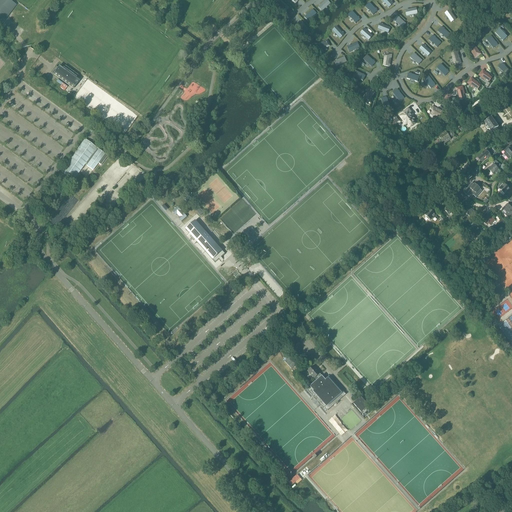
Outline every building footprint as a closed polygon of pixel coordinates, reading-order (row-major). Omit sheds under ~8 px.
[(0,0),(0,25),(9,14),(7,13),(10,11),(11,11),(15,5),(7,0),(0,0)] [(289,8),(280,0),(276,5),(279,7),(282,10),(285,12),(289,8)] [(331,4),(326,0),(325,0),(318,7),(322,12),(325,9),(324,9),(328,6),(331,4)] [(377,11),(370,3),(365,7),(368,10),(368,9),(371,12),(371,13),(373,15),(377,11)] [(416,8),(405,10),(406,16),(410,16),(410,15),(414,14),(414,15),(417,14),(416,8)] [(312,9),(304,17),(308,22),(311,19),(310,19),(314,16),(317,14),(312,9)] [(449,10),(444,13),(451,23),(456,19),(449,10)] [(360,19),(352,11),(348,15),(350,18),(351,18),(354,21),(353,21),(356,24),(360,19)] [(406,24),(397,16),(393,21),(396,23),(396,22),(400,25),(399,26),(402,28),(406,24)] [(308,29),(300,21),(296,25),(298,27),(299,27),(302,30),(301,31),(304,33),(308,29)] [(390,28),(380,23),(378,29),(381,30),(385,31),(385,32),(388,33),(390,28)] [(344,35),(337,26),(332,31),(335,33),(338,36),(340,39),(344,35)] [(442,27),(438,31),(446,39),(450,34),(442,27)] [(370,34),(364,28),(360,33),(363,35),(366,38),(369,41),(373,36),(370,34)] [(503,41),(507,37),(499,29),(495,33),(503,41)] [(433,35),(429,40),(437,47),(441,43),(433,35)] [(493,48),(498,45),(491,36),(486,39),(493,48)] [(330,46),(328,41),(317,45),(319,51),(323,49),(322,49),(327,47),(327,48),(330,46)] [(357,43),(347,47),(349,52),(352,51),(356,49),(360,48),(357,43)] [(423,44),(419,49),(428,57),(432,52),(423,44)] [(471,52),(475,58),(481,54),(476,47),(475,48),(473,45),(470,48),(472,51),(471,52)] [(457,51),(451,53),(452,58),(454,63),(456,62),(456,64),(461,63),(457,51)] [(414,53),(410,58),(418,65),(422,61),(414,53)] [(371,67),(376,63),(367,55),(363,60),(371,67)] [(344,57),(334,61),(336,67),(340,65),(339,65),(343,63),(344,64),(347,62),(344,57)] [(506,76),(510,72),(502,63),(498,67),(506,76)] [(445,76),(449,72),(441,64),(437,68),(445,76)] [(73,88),(79,80),(60,66),(54,74),(73,88)] [(483,70),(479,76),(486,81),(487,80),(489,82),(492,78),(488,76),(489,75),(483,70)] [(363,81),(365,76),(355,71),(352,76),(363,81)] [(417,82),(419,76),(408,73),(406,79),(417,82)] [(430,89),(435,85),(429,76),(424,80),(430,89)] [(471,78),(467,84),(474,89),(475,88),(478,90),(480,86),(477,84),(477,83),(471,78)] [(460,100),(464,99),(463,95),(464,94),(462,87),(456,89),(458,97),(459,97),(460,100)] [(371,97),(374,93),(370,89),(362,98),(365,101),(367,99),(369,101),(371,97)] [(397,89),(392,93),(398,99),(400,102),(404,98),(397,89)] [(386,97),(381,99),(385,109),(390,107),(386,97)] [(436,116),(436,115),(441,118),(444,112),(433,107),(431,110),(433,111),(432,114),(436,116)] [(410,128),(416,123),(413,119),(415,118),(408,108),(402,112),(403,113),(399,116),(406,125),(407,124),(410,128)] [(493,131),(500,125),(493,115),(485,121),(493,131)] [(444,144),(451,140),(445,131),(438,136),(444,144)] [(101,165),(108,156),(85,139),(61,172),(73,181),(85,165),(93,170),(98,163),(101,165)] [(493,156),(488,150),(485,152),(484,151),(478,157),(482,162),(487,157),(489,159),(493,156)] [(497,174),(500,171),(499,170),(499,169),(494,163),(488,169),(494,175),(496,172),(497,174)] [(465,169),(459,176),(462,179),(463,178),(464,179),(470,173),(469,173),(472,170),(466,165),(463,168),(465,169)] [(471,182),(466,189),(472,195),(475,198),(481,191),(480,190),(481,188),(475,183),(474,185),(471,182)] [(509,193),(511,191),(510,189),(511,189),(505,183),(500,189),(506,194),(508,192),(509,193)] [(464,197),(462,194),(456,189),(451,194),(457,199),(460,202),(464,197)] [(509,215),(511,212),(511,207),(508,203),(503,209),(509,215)] [(453,214),(456,211),(449,204),(444,209),(450,215),(452,213),(453,214)] [(471,217),(475,211),(467,206),(463,212),(471,217)] [(178,207),(172,212),(176,215),(177,214),(179,217),(178,218),(181,222),(187,217),(183,213),(181,211),(178,207)] [(434,219),(437,216),(429,209),(425,215),(431,220),(433,218),(434,219)] [(492,227),(497,221),(490,215),(484,222),(487,225),(489,224),(492,227)] [(195,221),(185,229),(215,263),(225,254),(196,221),(196,220),(195,221)] [(480,236),(483,234),(482,233),(482,232),(475,227),(470,232),(477,238),(479,235),(480,236)] [(314,366),(308,371),(314,378),(317,381),(322,376),(320,374),(320,373),(314,366)] [(317,381),(310,387),(312,389),(314,392),(326,406),(340,393),(328,379),(326,381),(323,378),(322,376),(317,381)] [(362,412),(370,405),(362,396),(354,403),(362,412)]
